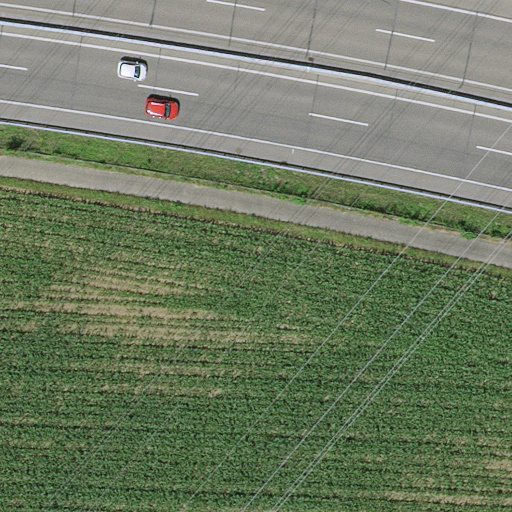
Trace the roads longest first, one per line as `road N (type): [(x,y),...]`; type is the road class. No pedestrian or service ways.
road 1 (track): [(511,256),(324,216),(0,164)]
road 2 (motorway): [(0,65),(511,154)]
road 3 (motorway): [(511,55),(219,0)]
